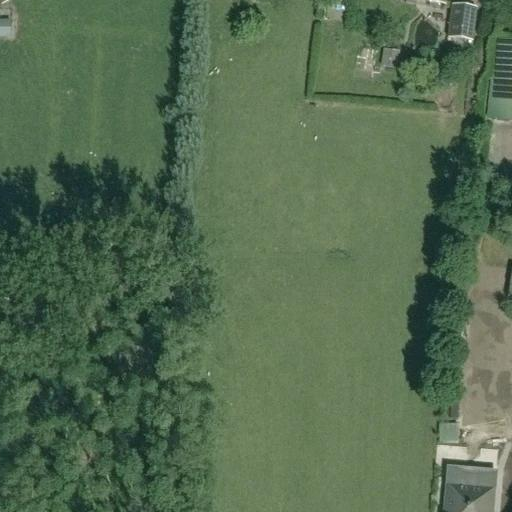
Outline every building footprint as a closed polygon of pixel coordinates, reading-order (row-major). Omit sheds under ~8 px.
[(451,6),(447,39),(473,43),(477,10),(451,6)] [(10,21),(0,21),(0,38),(10,38),(10,21)] [(383,51),(381,68),(397,70),(399,53),(383,51)] [(511,80),(490,78),(487,120),(511,122),(511,80)] [(448,449),(458,449),(458,430),(447,430),(448,449)] [(492,511),(494,489),(446,485),(443,511),(492,511)]
